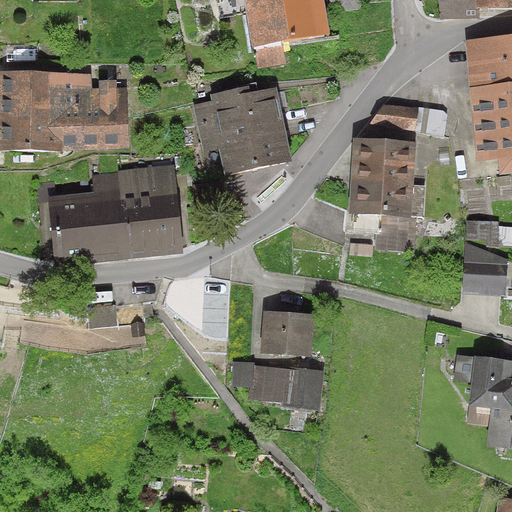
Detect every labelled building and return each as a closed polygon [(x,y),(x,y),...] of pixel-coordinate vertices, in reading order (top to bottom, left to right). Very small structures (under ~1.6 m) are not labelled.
[(324,35),(318,0),(249,0),(256,46),(324,35)] [(470,0),(440,0),(441,20),(479,19),(479,10),(471,10),(470,0)] [(511,0),(470,0),(471,10),(479,10),(511,10),(511,0)] [(511,42),(470,47),(481,160),(502,158),(504,174),(511,172),(511,42)] [(86,79),(0,78),(0,88),(0,151),(58,153),(58,144),(121,144),(122,97),(86,97),(86,79)] [(272,94),(197,109),(205,149),(222,146),(228,174),(286,162),(272,94)] [(415,134),(419,109),(380,102),(376,127),(415,134)] [(411,148),(357,145),(353,213),(406,217),(411,148)] [(118,174),(126,257),(181,252),(173,169),(118,174)] [(94,194),(51,198),(57,263),(126,257),(118,174),(92,176),(94,194)] [(499,222),(466,220),(464,245),(497,247),(499,222)] [(503,293),(505,264),(466,261),(464,291),(503,293)] [(114,305),(87,307),(89,328),(116,326),(114,305)] [(309,321),(268,318),(265,358),(306,361),(309,321)] [(502,365),(476,362),(471,407),(511,411),(511,385),(500,384),(502,365)] [(319,378),(255,370),(251,401),(316,409),(319,378)] [(511,414),(493,413),(490,449),(511,450),(511,414)] [(511,511),(511,505),(500,503),(499,511),(511,511)]
